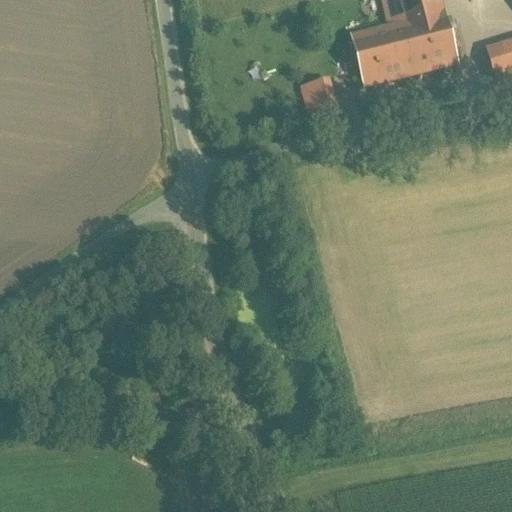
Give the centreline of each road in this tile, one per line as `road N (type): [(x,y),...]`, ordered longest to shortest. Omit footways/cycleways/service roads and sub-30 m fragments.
road 1 (unclassified): [(511,109),(343,135),(248,160),(185,192)]
road 2 (unclassified): [(185,192),(206,313),(284,511)]
road 3 (unclassified): [(185,192),(157,0)]
